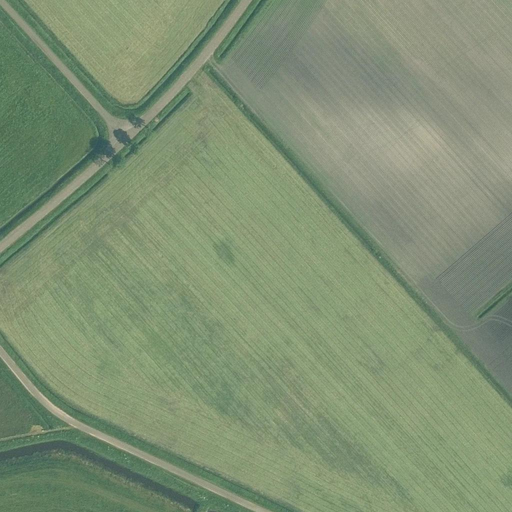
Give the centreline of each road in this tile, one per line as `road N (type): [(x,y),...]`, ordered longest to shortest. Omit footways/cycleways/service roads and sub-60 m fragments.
road 1 (unclassified): [(263,511),(67,419),(0,351)]
road 2 (unclassified): [(125,135),(0,0)]
road 3 (tertiary): [(125,135),(172,93),(247,0)]
road 4 (tertiary): [(0,247),(125,135)]
